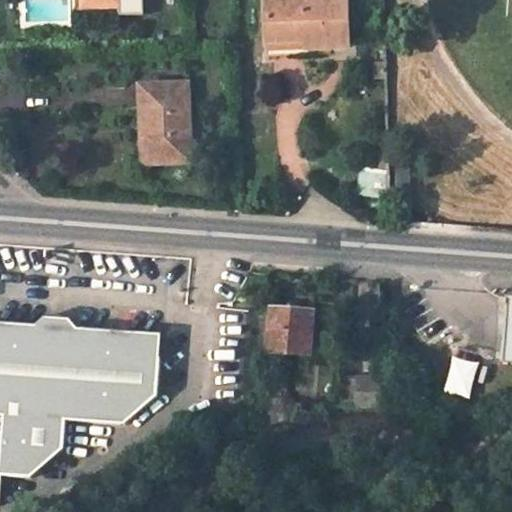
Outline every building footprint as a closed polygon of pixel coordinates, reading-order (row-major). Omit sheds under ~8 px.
[(79,0),(80,7),(117,6),(119,15),(136,12),(136,0),(79,0)] [(306,42),(347,41),(345,0),(268,0),(269,49),(306,49),(306,42)] [(147,117),(147,155),(188,155),(185,77),(138,78),(138,117),(147,117)] [(339,93),(341,143),(377,142),(375,91),(339,93)] [(147,117),(138,117),(139,155),(147,155),(147,117)] [(410,196),(409,167),(394,167),(395,197),(410,196)] [(356,196),(386,199),(388,173),(358,171),(356,196)] [(308,352),(312,309),(271,305),(268,349),(308,352)] [(131,420),(161,390),(163,331),(0,320),(0,502),(4,503),(6,472),(37,474),(69,445),(72,416),(131,420)] [(444,396),(471,401),(478,365),(451,360),(444,396)] [(383,410),(386,378),(355,376),(353,408),(383,410)]
